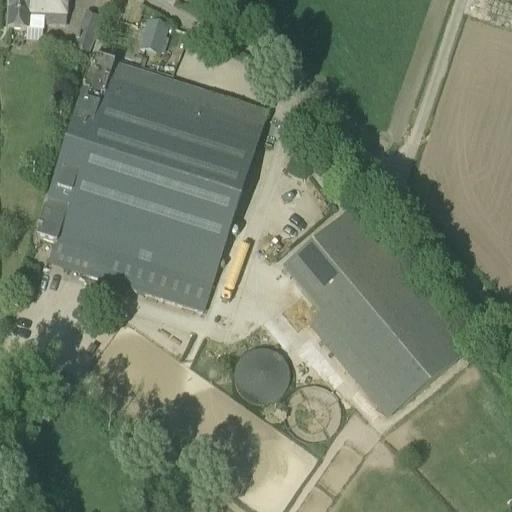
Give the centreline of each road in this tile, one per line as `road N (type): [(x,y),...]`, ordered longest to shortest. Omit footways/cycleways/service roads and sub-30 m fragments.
road 1 (unclassified): [(387,185),(280,71),(148,0)]
road 2 (track): [(387,185),(511,331)]
